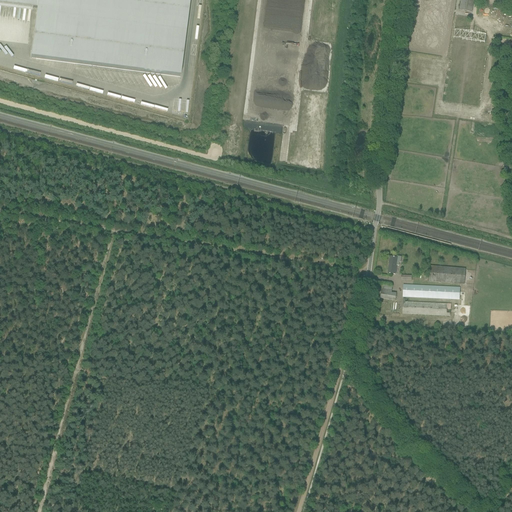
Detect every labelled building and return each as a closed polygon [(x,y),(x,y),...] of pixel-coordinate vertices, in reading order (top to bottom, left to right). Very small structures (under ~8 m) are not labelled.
[(0,0),(0,4),(37,9),(31,58),(180,77),(189,0),(0,0)] [(460,0),(459,11),(471,13),(473,0),(460,0)] [(480,105),(488,46),(485,41),(486,33),(455,28),(449,69),(448,68),(447,75),(448,75),(444,100),(480,105)] [(173,101),(173,113),(183,113),(184,101),(173,101)] [(390,261),(388,273),(393,274),(395,274),(396,266),(399,266),(399,263),(401,263),(402,258),(397,257),(397,258),(396,258),(395,258),(390,257),(389,261),(390,261)] [(429,282),(464,285),(466,269),(430,266),(429,282)] [(380,299),(395,301),(396,294),(391,293),(392,287),(382,285),(380,299)] [(404,285),(403,298),(405,298),(406,298),(459,301),(459,292),(460,288),(404,285)] [(402,310),(402,314),(450,317),(450,312),(451,304),(406,302),(405,302),(405,299),(403,299),(403,309),(402,310)]
